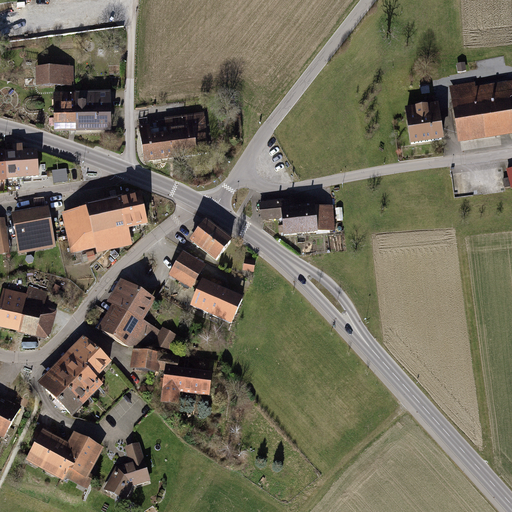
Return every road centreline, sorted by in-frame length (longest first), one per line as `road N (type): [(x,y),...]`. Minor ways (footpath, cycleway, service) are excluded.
road 1 (residential): [(239,174),(281,190),(511,151)]
road 2 (residential): [(195,200),(118,269),(51,349),(27,357),(0,353)]
road 3 (tertiary): [(369,347),(511,504)]
road 4 (track): [(123,168),(130,162),(134,0)]
road 5 (tertiary): [(269,128),(370,0)]
road 6 (tertiary): [(0,127),(123,168)]
road 7 (residential): [(0,199),(102,182),(123,168)]
road 8 (tertiary): [(369,347),(332,287),(283,257)]
road 9 (tertiary): [(283,257),(369,347)]
